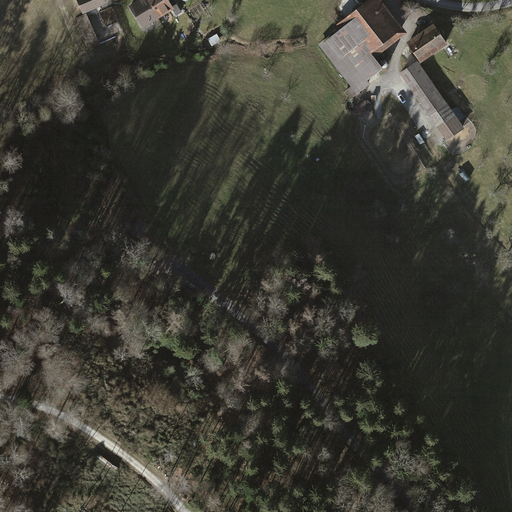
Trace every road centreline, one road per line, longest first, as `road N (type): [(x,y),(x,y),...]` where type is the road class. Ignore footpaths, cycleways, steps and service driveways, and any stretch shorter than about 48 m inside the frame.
road 1 (track): [(417,511),(270,341),(187,276),(126,245)]
road 2 (track): [(187,511),(87,430),(35,403),(0,397)]
